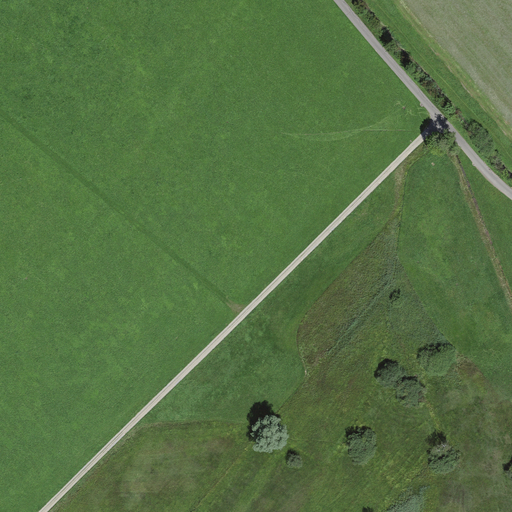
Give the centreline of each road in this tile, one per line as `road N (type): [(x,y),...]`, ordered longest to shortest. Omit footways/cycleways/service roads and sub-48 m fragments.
road 1 (track): [(441,120),(30,511)]
road 2 (unclassified): [(339,0),(511,193)]
